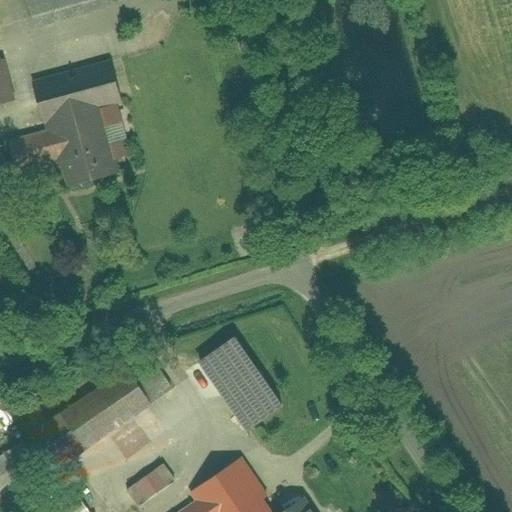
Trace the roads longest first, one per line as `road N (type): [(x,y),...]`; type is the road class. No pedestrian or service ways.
road 1 (unclassified): [(0,356),(311,261)]
road 2 (unclassified): [(479,511),(311,261)]
road 3 (unclassified): [(311,261),(238,0)]
road 4 (unclassified): [(311,261),(511,197)]
road 5 (unknown): [(372,351),(235,444)]
